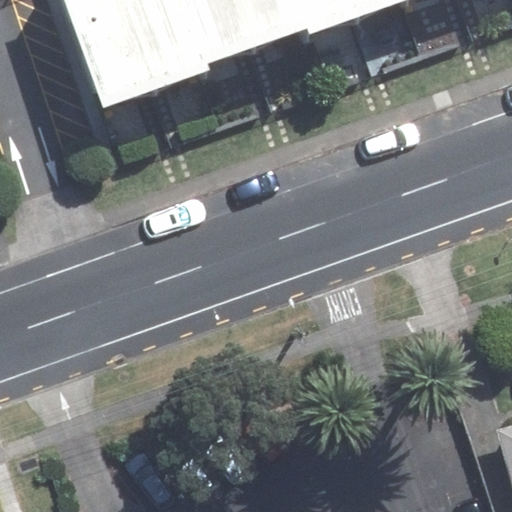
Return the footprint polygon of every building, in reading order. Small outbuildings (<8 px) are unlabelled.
[(98,0),(41,0),(77,101),(128,82),(98,0)] [(178,64),(175,57),(154,0),(98,0),(128,82),(178,64)] [(211,0),(154,0),(175,57),(225,38),(211,0)] [(277,20),(269,0),(211,0),(225,38),(277,20)] [(324,0),(269,0),(277,20),(279,27),(328,10),(324,0)] [(324,0),(328,10),(356,0),(324,0)] [(511,511),(511,421),(484,429),(508,511),(511,511)]
